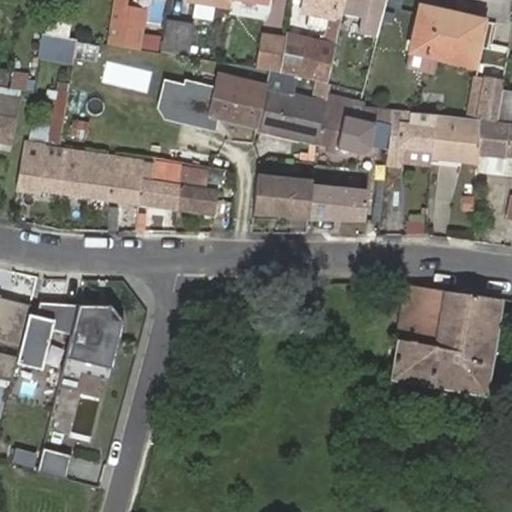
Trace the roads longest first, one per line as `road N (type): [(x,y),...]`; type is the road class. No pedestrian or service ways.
road 1 (residential): [(182,258),(417,257),(511,269)]
road 2 (residential): [(182,258),(113,511)]
road 3 (residential): [(0,245),(66,256),(182,258)]
